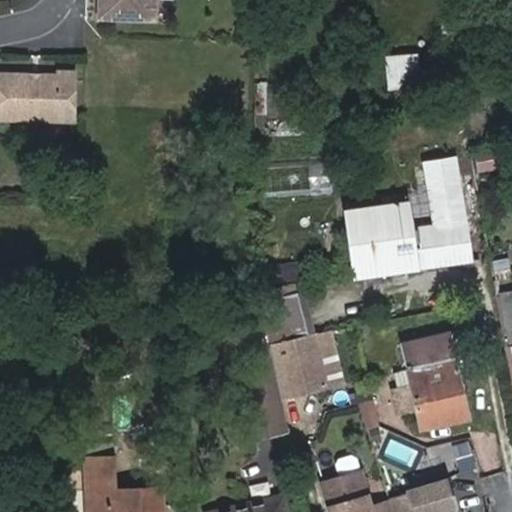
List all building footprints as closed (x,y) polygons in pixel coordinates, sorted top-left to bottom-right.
[(106,0),(105,19),(154,20),(154,0),(106,0)] [(388,53),(389,88),(423,88),(423,53),(388,53)] [(57,81),(1,79),(1,125),(75,126),(74,75),(57,74),(57,81)] [(479,173),(501,170),(497,147),(475,151),(479,173)] [(489,259),(472,160),(426,166),(429,192),(433,225),(422,227),(427,267),(489,259)] [(354,277),(427,267),(422,227),(433,225),(429,192),(381,198),(383,206),(346,212),(354,277)] [(511,293),(499,295),(508,347),(511,346),(511,293)] [(269,346),(273,363),(281,398),(291,396),(279,343),(312,335),(303,294),(259,303),(269,346)] [(401,345),(419,429),(467,417),(459,374),(472,372),(463,332),(401,345)] [(279,343),(291,396),(325,389),(312,335),(279,343)] [(281,398),(273,363),(247,368),(263,437),(288,432),(281,398)] [(367,430),(382,426),(374,398),(360,402),(367,430)] [(389,435),(381,456),(414,470),(422,449),(389,435)] [(115,484),(114,452),(85,452),(87,511),(159,511),(159,483),(115,484)] [(359,456),(338,458),(339,470),(360,469),(359,456)] [(426,478),(445,474),(442,461),(423,465),(426,478)] [(361,470),(321,482),(330,511),(393,511),(390,501),(371,506),(361,470)] [(438,511),(456,507),(447,478),(408,489),(408,492),(389,497),(390,501),(393,511),(438,511)] [(216,511),(282,511),(280,498),(216,511)]
